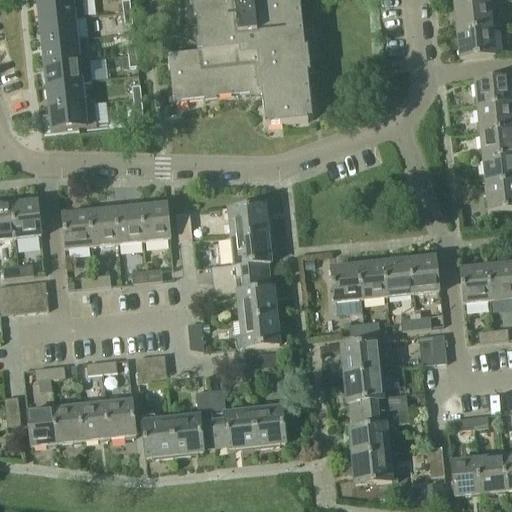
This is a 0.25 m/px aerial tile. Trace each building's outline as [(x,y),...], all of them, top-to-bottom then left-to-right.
[(80,0),(79,0),(36,5),(38,26),(75,22),(75,23),(83,22),(80,0)] [(272,6),(263,7),(262,0),(197,0),(199,10),(196,11),(201,56),(167,60),(171,102),(185,101),(185,103),(260,96),(264,129),(305,125),(304,110),(306,110),(297,21),(296,6),(272,8),(272,6)] [(271,0),(272,6),(272,8),(296,6),(297,21),(308,20),(305,0),(271,0)] [(488,7),(487,0),(451,0),(452,10),(488,7)] [(128,4),(120,5),(122,17),(130,16),(128,4)] [(491,33),(488,7),(452,10),(455,37),(491,33)] [(130,16),(122,17),(123,29),(131,28),(130,16)] [(75,22),(38,26),(41,47),(77,43),(75,23),(75,22)] [(494,59),(491,33),(455,37),(458,63),(494,59)] [(77,43),(41,47),(43,69),(88,64),(85,42),(77,43)] [(133,47),(125,48),(127,60),(135,59),(133,47)] [(135,59),(127,60),(128,71),(136,71),(135,59)] [(88,64),(43,69),(45,91),(81,87),(90,86),(88,64)] [(511,108),(508,81),(472,85),(475,112),(511,108)] [(81,87),(45,91),(48,112),(83,108),(83,107),(81,87)] [(138,90),(130,91),(132,102),(140,101),(138,90)] [(140,101),(132,102),(133,115),(141,114),(141,112),(140,101)] [(83,108),(48,112),(49,127),(50,134),(85,130),(95,129),(92,106),(83,107),(83,108)] [(511,133),(511,120),(511,108),(475,112),(478,137),(511,133)] [(511,159),(511,133),(478,137),(480,163),(511,159)] [(511,186),(511,159),(480,163),(483,189),(511,186)] [(511,212),(511,186),(483,189),(486,215),(511,212)] [(40,240),(36,205),(10,208),(13,243),(40,240)] [(0,244),(13,243),(10,208),(0,208),(0,244)] [(170,244),(166,208),(139,211),(142,247),(170,244)] [(268,239),(266,216),(264,216),(264,210),(221,214),(223,228),(230,228),(231,242),(268,239)] [(142,247),(139,211),(113,214),(117,249),(142,247)] [(117,249),(113,214),(87,216),(90,252),(117,249)] [(90,252),(87,216),(61,219),(65,254),(90,252)] [(190,246),(187,217),(175,218),(178,247),(190,246)] [(260,281),(258,268),(270,267),(269,261),(271,261),(268,239),(231,242),(234,270),(211,272),(212,286),(260,281)] [(438,295),(434,259),(408,262),(412,298),(438,295)] [(412,298),(408,262),(382,265),(386,301),(412,298)] [(386,301),(382,265),(356,268),(360,304),(386,301)] [(511,302),(511,284),(510,267),(484,270),(488,305),(511,302)] [(360,304),(356,268),(329,271),(333,307),(360,304)] [(32,280),(31,269),(16,271),(17,282),(32,280)] [(488,305),(484,270),(459,272),(462,308),(488,305)] [(17,282),(16,271),(1,272),(3,284),(17,282)] [(146,287),(161,286),(160,275),(145,276),(146,287)] [(146,287),(145,276),(131,277),(132,289),(146,287)] [(94,292),(109,291),(108,280),(93,281),(94,292)] [(94,292),(93,281),(79,282),(80,294),(94,292)] [(277,321),(275,299),(272,299),(272,293),(261,294),(260,281),(212,286),(213,300),(236,298),(239,324),(277,321)] [(46,316),(44,288),(33,289),(35,317),(46,316)] [(35,317),(33,289),(19,290),(22,318),(35,317)] [(22,318),(19,290),(8,291),(11,319),(22,318)] [(0,319),(11,319),(8,291),(0,292),(0,319)] [(415,333),(430,332),(428,320),(414,322),(415,333)] [(279,344),(277,321),(239,324),(241,340),(234,341),(235,353),(278,349),(277,344),(279,344)] [(415,333),(414,322),(399,324),(400,335),(415,333)] [(364,339),(377,338),(376,327),(363,328),(364,339)] [(202,356),(200,328),(186,330),(189,355),(202,356)] [(364,339),(363,328),(347,330),(348,341),(364,339)] [(492,346),(507,344),(506,333),(491,334),(492,346)] [(492,346),(491,334),(477,336),(478,347),(492,346)] [(445,366),(442,339),(430,340),(433,367),(445,366)] [(433,367),(430,340),(418,341),(420,368),(433,367)] [(380,373),(378,358),(383,358),(381,345),(340,350),(340,356),(338,356),(340,377),(380,373)] [(276,371),(275,358),(246,361),(247,374),(276,371)] [(164,374),(163,361),(135,363),(136,376),(164,374)] [(101,378),(116,377),(114,366),(100,367),(101,378)] [(101,378),(100,367),(85,369),(86,380),(101,378)] [(49,384),(64,382),(63,371),(48,373),(49,384)] [(49,384),(48,373),(33,374),(35,386),(49,384)] [(406,413),(404,398),(383,401),(380,373),(340,377),(343,401),(345,401),(346,407),(356,406),(358,418),(406,413)] [(165,386),(164,374),(136,376),(137,388),(165,386)] [(251,414),(224,417),(222,396),(208,397),(213,444),(226,443),(227,454),(233,454),(233,455),(255,453),(251,414)] [(213,444),(208,397),(195,398),(197,420),(169,423),(173,462),(196,460),(196,457),(201,457),(200,445),(213,444)] [(19,430),(16,401),(4,403),(6,432),(19,430)] [(135,440),(131,405),(104,408),(108,443),(135,440)] [(283,448),(279,406),(266,407),(267,413),(251,414),(255,453),(279,451),(278,448),(283,448)] [(108,443),(104,408),(78,410),(82,446),(108,443)] [(82,446),(78,410),(52,413),(56,448),(82,446)] [(56,448),(52,413),(26,416),(30,451),(56,448)] [(407,426),(406,413),(358,418),(359,430),(347,432),(348,438),(346,438),(348,459),(387,455),(384,428),(407,426)] [(169,423),(153,424),(153,419),(140,420),(144,463),(150,462),(151,464),(173,462),(169,423)] [(472,433),(487,431),(486,420),(471,421),(472,433)] [(472,433),(471,421),(457,423),(458,434),(472,433)] [(444,479),(441,450),(426,451),(429,481),(444,479)] [(348,459),(351,482),(354,482),(354,489),(396,484),(394,471),(389,472),(387,455),(348,459)] [(511,493),(511,458),(502,459),(506,494),(511,493)] [(506,494),(502,459),(475,462),(479,497),(506,494)] [(479,497),(475,462),(450,465),(453,500),(479,497)]
